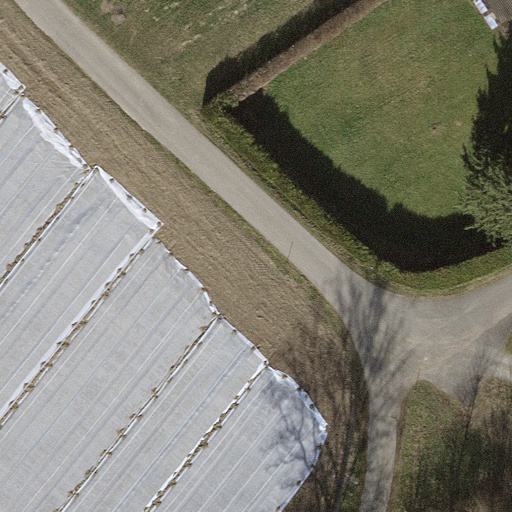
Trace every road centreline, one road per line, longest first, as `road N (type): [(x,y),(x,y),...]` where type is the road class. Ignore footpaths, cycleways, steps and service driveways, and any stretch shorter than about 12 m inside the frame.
road 1 (unclassified): [(511,301),(422,356),(137,106),(38,0)]
road 2 (track): [(422,356),(374,511)]
road 3 (track): [(511,451),(422,356)]
